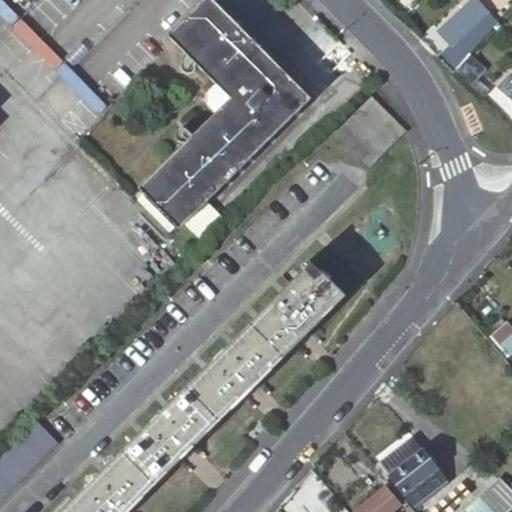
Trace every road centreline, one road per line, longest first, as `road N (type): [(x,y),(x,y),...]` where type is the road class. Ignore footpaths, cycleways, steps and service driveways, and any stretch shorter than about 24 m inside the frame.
road 1 (tertiary): [(242,511),(483,234)]
road 2 (unclassified): [(344,0),(402,57),(433,105),(483,234)]
